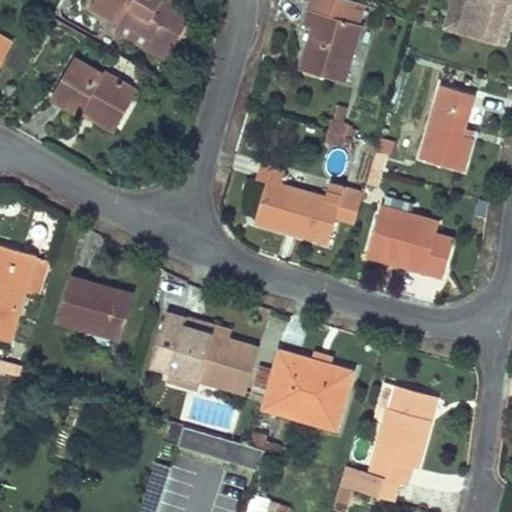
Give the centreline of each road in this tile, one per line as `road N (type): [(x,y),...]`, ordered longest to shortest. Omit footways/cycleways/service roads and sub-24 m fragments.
road 1 (residential): [(174,226),(231,259),(415,311),(498,307)]
road 2 (residential): [(174,226),(247,0)]
road 3 (residential): [(0,149),(18,145),(174,226)]
road 4 (residential): [(478,489),(498,307)]
